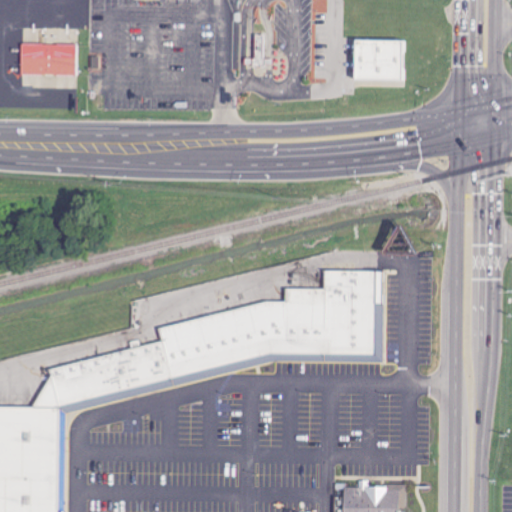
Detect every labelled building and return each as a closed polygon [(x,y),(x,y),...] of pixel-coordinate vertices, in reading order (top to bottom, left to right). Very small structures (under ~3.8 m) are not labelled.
[(265,36),(255,36),(255,64),(266,64),(265,36)] [(355,39),(406,41),(405,78),(354,77),(355,39)] [(21,44),(77,45),(77,75),(21,74),(21,44)] [(59,407),(273,353),(375,353),(375,272),(326,272),(326,289),(287,289),(287,301),(266,301),(160,330),(163,341),(51,371),(52,377),(31,407),(59,407)] [(0,511),(0,406),(31,407),(59,407),(58,510),(63,510),(63,511),(0,511)] [(345,511),(345,488),(358,488),(358,481),(369,481),(369,487),(383,487),(383,482),(408,482),(408,508),(406,508),(399,508),(399,511),(345,511)]
